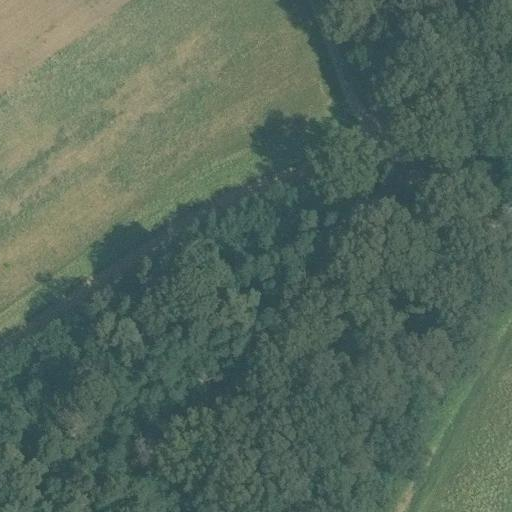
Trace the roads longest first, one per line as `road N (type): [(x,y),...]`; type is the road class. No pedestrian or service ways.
road 1 (track): [(379,160),(51,344),(0,381)]
road 2 (unclassified): [(511,231),(379,160),(314,0)]
road 3 (track): [(511,67),(379,160)]
